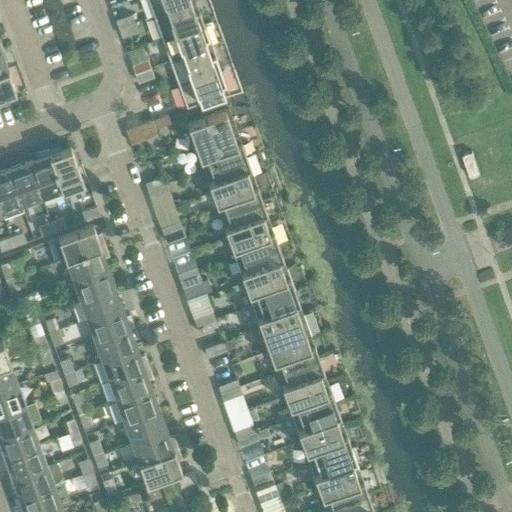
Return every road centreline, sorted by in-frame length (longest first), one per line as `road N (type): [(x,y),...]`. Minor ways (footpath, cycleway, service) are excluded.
road 1 (residential): [(245,511),(100,108)]
road 2 (tertiary): [(324,0),(422,271)]
road 3 (tertiary): [(461,257),(367,0)]
road 4 (tertiary): [(422,271),(509,511)]
road 5 (tertiary): [(511,395),(461,257)]
road 6 (residential): [(11,0),(57,123)]
